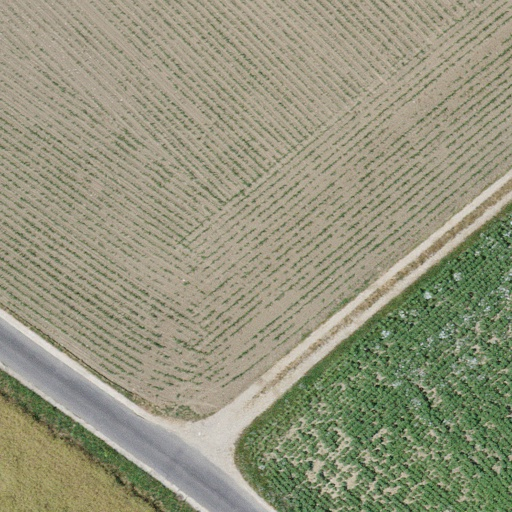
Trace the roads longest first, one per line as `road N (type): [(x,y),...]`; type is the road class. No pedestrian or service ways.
road 1 (track): [(188,468),(511,189)]
road 2 (unclassified): [(0,338),(241,511)]
